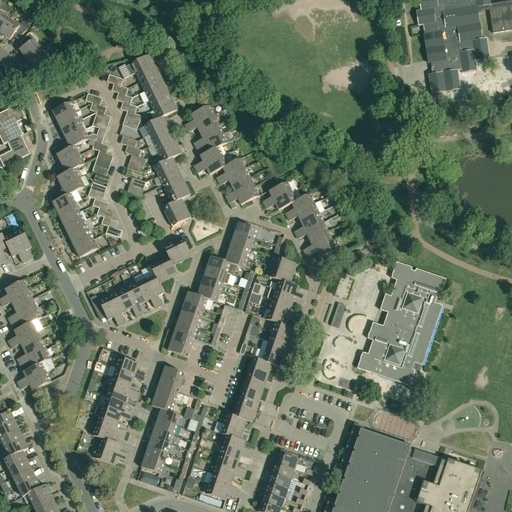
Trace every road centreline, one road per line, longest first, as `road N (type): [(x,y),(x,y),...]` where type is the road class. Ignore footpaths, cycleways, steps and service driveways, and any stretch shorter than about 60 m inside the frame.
road 1 (residential): [(139,254),(115,202),(114,117),(103,92),(85,86),(35,112)]
road 2 (residential): [(223,379),(108,334),(86,334)]
